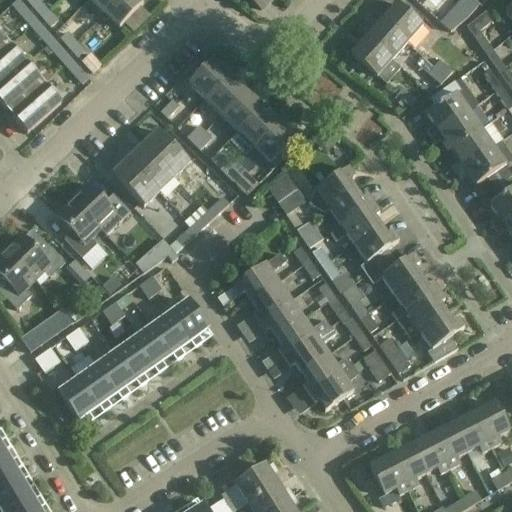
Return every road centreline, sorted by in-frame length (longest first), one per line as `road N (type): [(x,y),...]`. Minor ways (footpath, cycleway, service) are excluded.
road 1 (residential): [(123,511),(276,413),(310,460)]
road 2 (residential): [(310,460),(511,343)]
road 3 (residential): [(29,176),(188,18)]
road 4 (residential): [(477,246),(382,111)]
road 5 (residential): [(83,511),(0,386)]
road 6 (residential): [(202,4),(259,40),(283,32),(316,0)]
road 7 (residential): [(444,267),(365,154)]
